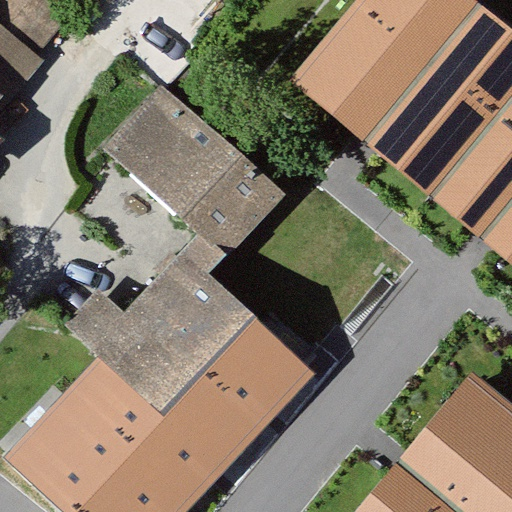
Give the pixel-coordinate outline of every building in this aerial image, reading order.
[(64,0),(0,0),(0,15),(37,43),(46,49),(76,8),(64,0)] [(511,7),(503,0),(367,0),(300,82),(511,255),(511,7)] [(0,68),(12,77),(37,43),(0,15),(0,68)] [(0,93),(12,77),(0,68),(0,148),(16,127),(0,114),(0,93)] [(289,193),(161,93),(114,152),(242,253),(282,202),(289,193)] [(71,333),(228,459),(324,366),(230,269),(197,235),(133,313),(105,290),(71,333)] [(185,511),(228,459),(71,333),(0,422),(0,437),(38,468),(92,511),(185,511)] [(511,511),(511,394),(482,369),(363,511),(511,511)]
